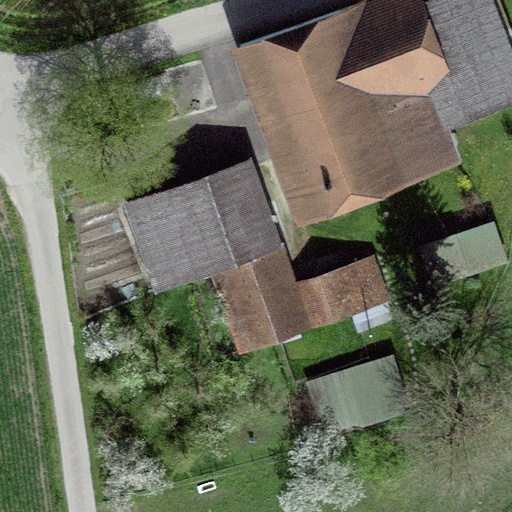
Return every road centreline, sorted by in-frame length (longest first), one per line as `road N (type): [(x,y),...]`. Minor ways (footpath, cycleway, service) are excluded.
road 1 (residential): [(0,128),(65,413),(79,511)]
road 2 (unclassified): [(0,108),(320,0)]
